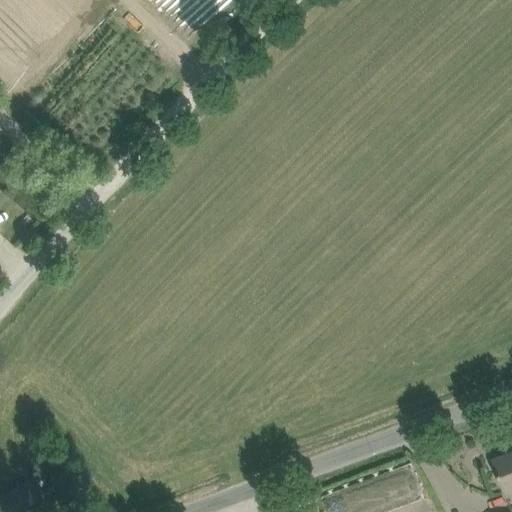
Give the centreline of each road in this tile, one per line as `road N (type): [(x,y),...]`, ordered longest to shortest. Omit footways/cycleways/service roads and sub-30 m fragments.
road 1 (track): [(0,298),(204,78),(288,0)]
road 2 (unclassified): [(199,511),(511,395)]
